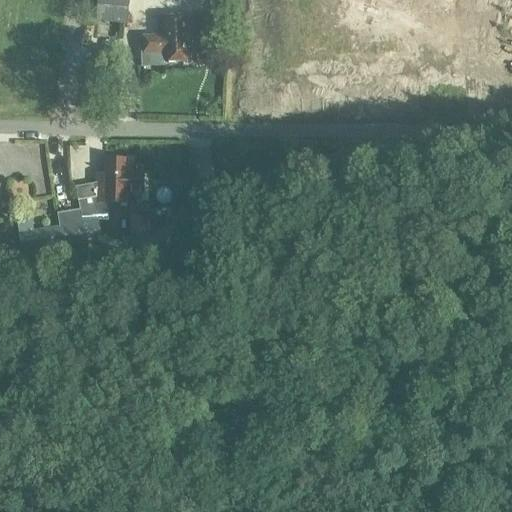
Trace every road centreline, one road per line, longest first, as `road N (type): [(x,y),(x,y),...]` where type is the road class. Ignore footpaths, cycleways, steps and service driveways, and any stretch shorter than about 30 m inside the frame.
road 1 (tertiary): [(0,498),(511,345)]
road 2 (unclassified): [(511,132),(0,127)]
road 3 (track): [(202,130),(233,428)]
